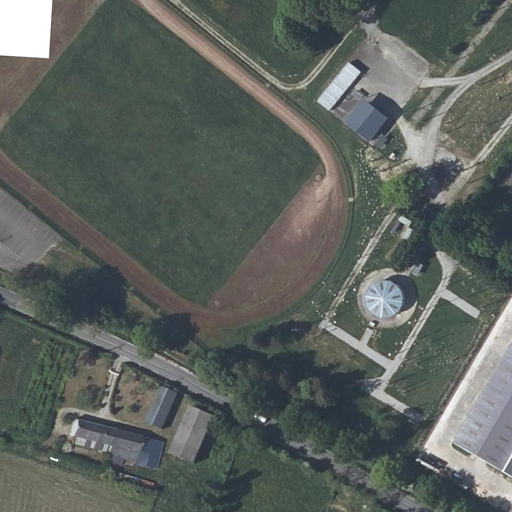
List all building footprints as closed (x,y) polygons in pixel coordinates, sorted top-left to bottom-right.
[(441,70),(495,0),(382,0),(370,16),(441,70)] [(350,60),(319,100),(332,110),(363,70),(350,60)] [(365,96),(347,122),(374,140),(391,114),(365,96)] [(52,258),(80,281),(87,272),(59,249),(52,258)] [(73,289),(80,281),(52,258),(45,266),(73,289)] [(403,307),(405,300),(404,295),(399,287),(393,283),(385,282),(379,284),(374,287),(370,293),(368,299),(369,306),(373,313),(380,317),(388,319),(395,317),(400,313),(403,307)] [(511,476),(511,351),(458,444),(511,476)] [(178,393),(163,386),(148,417),(163,424),(178,393)] [(171,450),(195,462),(216,417),(194,405),(171,450)] [(105,461),(110,462),(115,464),(116,456),(134,460),(135,456),(141,435),(77,418),(73,434),(77,435),(110,444),(108,451),(105,461)] [(75,442),(108,451),(110,444),(77,435),(75,442)] [(135,456),(158,461),(163,440),(141,435),(135,456)] [(156,467),(158,461),(135,456),(134,460),(134,462),(156,467)] [(153,482),(113,470),(111,478),(151,491),(153,482)]
